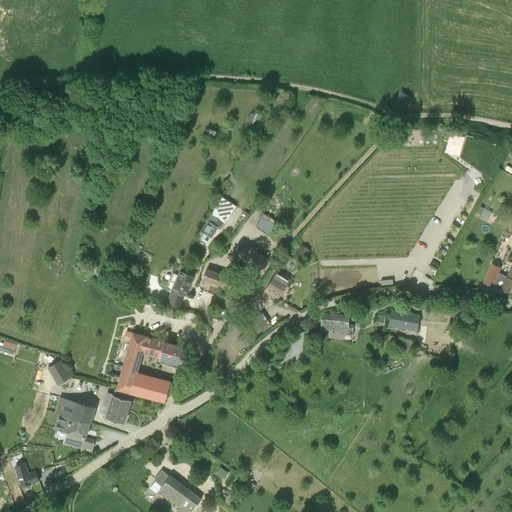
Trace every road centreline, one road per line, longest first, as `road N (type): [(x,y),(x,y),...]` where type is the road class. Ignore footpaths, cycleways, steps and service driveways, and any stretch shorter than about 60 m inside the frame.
road 1 (unclassified): [(26,511),(220,386),(276,332),(321,307),(408,291),(511,304)]
road 2 (track): [(0,102),(119,80),(200,77),(329,93),(396,123)]
road 3 (track): [(163,419),(180,381),(280,250),(396,123)]
